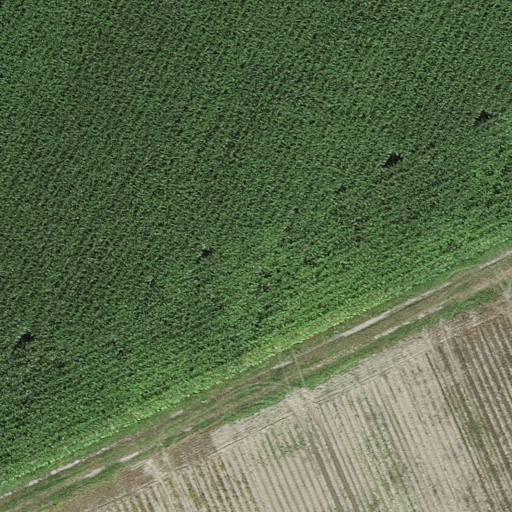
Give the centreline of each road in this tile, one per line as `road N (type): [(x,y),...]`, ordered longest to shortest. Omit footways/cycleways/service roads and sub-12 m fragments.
road 1 (track): [(0,493),(303,340)]
road 2 (track): [(511,248),(303,340)]
